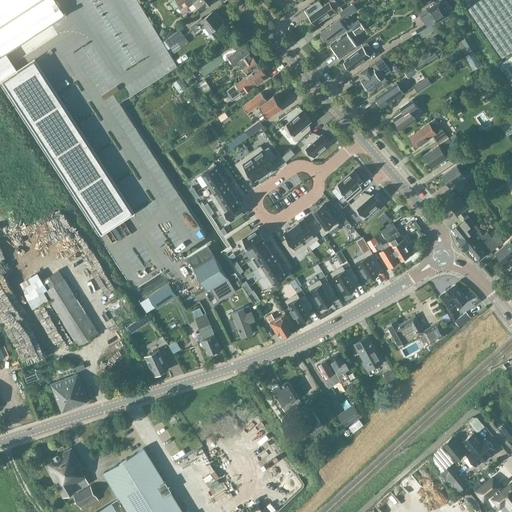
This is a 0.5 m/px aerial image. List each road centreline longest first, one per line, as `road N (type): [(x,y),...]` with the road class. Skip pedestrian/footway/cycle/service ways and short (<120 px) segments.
road 1 (tertiary): [(0,443),(239,369),(341,321),(441,257)]
road 2 (tertiary): [(360,139),(241,0)]
road 3 (residential): [(321,172),(292,168),(250,202),(266,225),(277,223),(320,186)]
road 4 (tertiary): [(441,257),(435,227),(360,139)]
